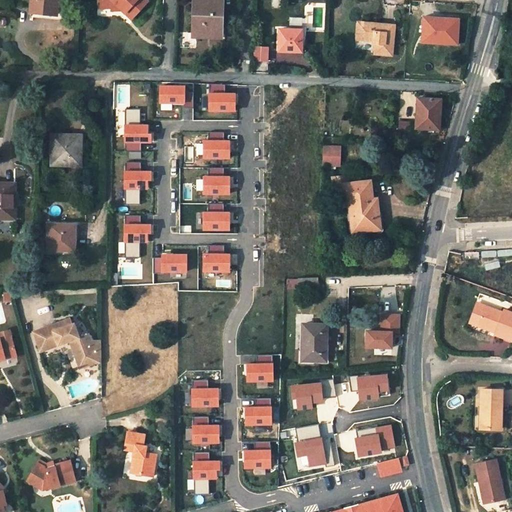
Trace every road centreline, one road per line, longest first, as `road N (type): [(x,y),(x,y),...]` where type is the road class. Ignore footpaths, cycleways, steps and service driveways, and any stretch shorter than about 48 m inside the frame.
road 1 (residential): [(247,239),(247,297),(229,343),(233,479),(253,499),(292,493),(298,507)]
road 2 (residential): [(248,125),(168,127),(171,239),(247,239)]
road 3 (secondary): [(428,471),(416,419),(415,357),(435,233)]
road 4 (residential): [(248,79),(473,89)]
road 5 (secondary): [(435,233),(473,89)]
road 6 (residential): [(298,507),(428,471)]
road 7 (residential): [(43,74),(165,75)]
